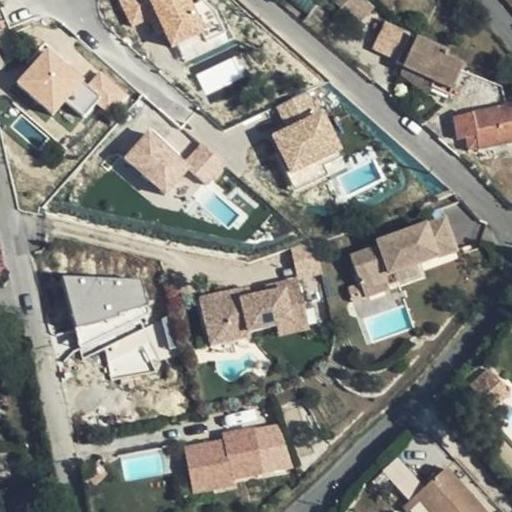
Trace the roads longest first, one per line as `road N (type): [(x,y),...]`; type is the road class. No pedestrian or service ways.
road 1 (residential): [(84,511),(0,160)]
road 2 (residential): [(511,230),(470,182),(268,0)]
road 3 (unclassified): [(300,511),(418,398),(511,275)]
